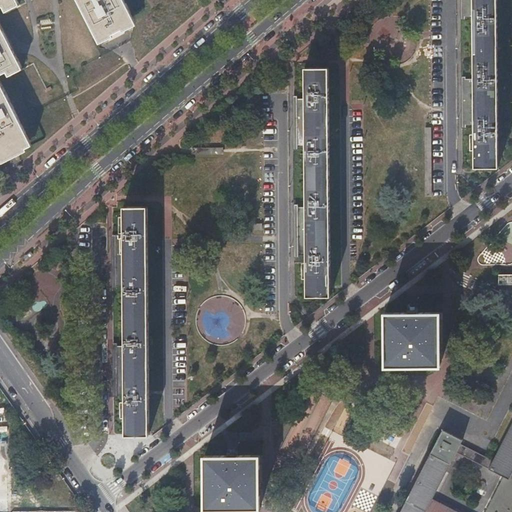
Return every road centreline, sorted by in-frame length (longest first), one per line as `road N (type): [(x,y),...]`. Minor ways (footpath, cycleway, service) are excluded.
road 1 (secondary): [(0,262),(297,0)]
road 2 (secondary): [(251,0),(0,225)]
road 3 (residential): [(302,344),(96,498)]
road 4 (residential): [(302,344),(285,321),(279,100)]
road 5 (residential): [(78,468),(99,437),(95,230)]
road 6 (residential): [(465,218),(453,200),(450,0)]
road 7 (residential): [(414,257),(302,344)]
road 8 (residential): [(0,357),(78,468)]
